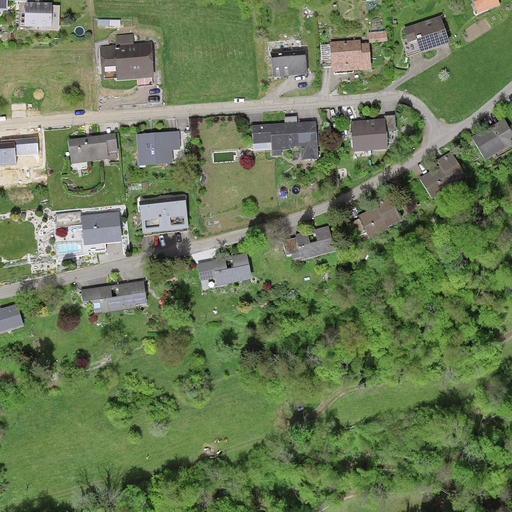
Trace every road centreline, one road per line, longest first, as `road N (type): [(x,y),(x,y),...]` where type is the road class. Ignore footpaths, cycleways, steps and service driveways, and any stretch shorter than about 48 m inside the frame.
road 1 (residential): [(0,292),(299,216),(377,182),(440,140)]
road 2 (residential): [(0,124),(397,97),(420,107),(440,140)]
road 3 (track): [(511,334),(472,361),(339,389),(309,419),(284,418)]
road 4 (track): [(314,511),(365,491),(511,493)]
